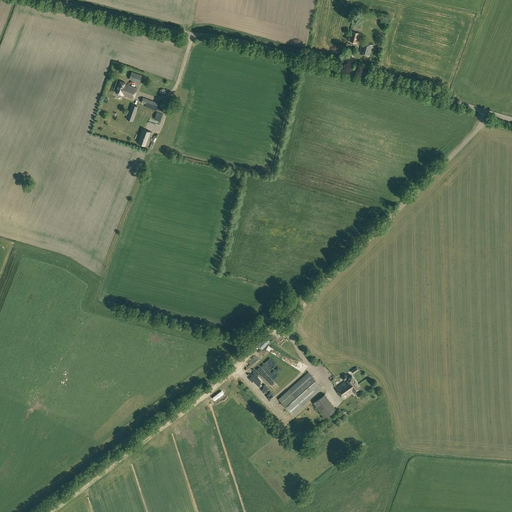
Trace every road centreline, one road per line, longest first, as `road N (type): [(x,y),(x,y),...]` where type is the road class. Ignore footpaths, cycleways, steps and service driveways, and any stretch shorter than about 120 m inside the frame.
road 1 (unclassified): [(511,120),(229,36),(54,0)]
road 2 (unknown): [(484,112),(457,153),(295,315),(302,336),(360,365)]
